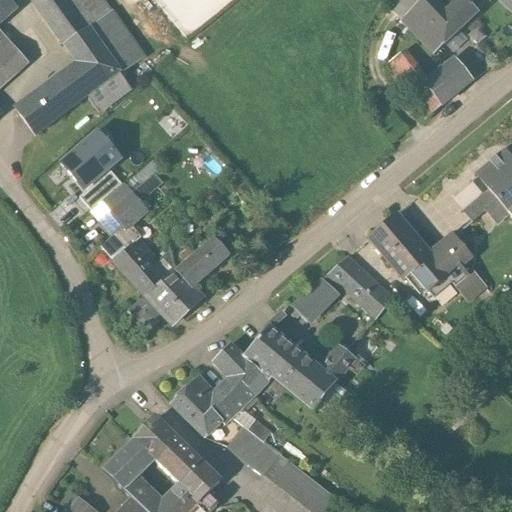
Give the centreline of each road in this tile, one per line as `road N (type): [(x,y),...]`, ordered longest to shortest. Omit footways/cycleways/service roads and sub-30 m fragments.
road 1 (residential): [(104,390),(229,316),(511,80)]
road 2 (residential): [(0,176),(70,266),(103,359),(104,390)]
road 3 (residential): [(20,511),(76,420),(104,390)]
